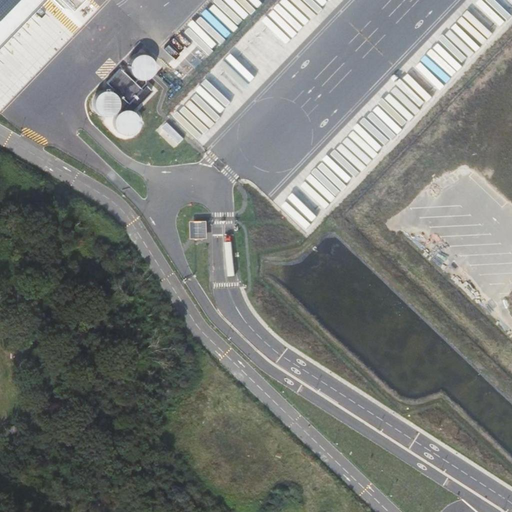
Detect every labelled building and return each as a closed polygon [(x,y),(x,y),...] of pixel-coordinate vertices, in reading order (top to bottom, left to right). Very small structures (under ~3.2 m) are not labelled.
[(0,0),(0,32),(31,0),(57,0),(66,9),(74,0),(0,0)] [(154,71),(154,67),(153,63),(151,59),(148,56),(144,55),(140,54),(136,55),(133,58),(130,61),(129,65),(129,69),(130,73),(133,77),(137,79),(141,80),(145,79),(149,78),(152,74),(154,71)] [(143,90),(122,70),(109,84),(129,104),(143,90)] [(118,107),(119,103),(118,99),(116,96),(113,93),(109,91),(105,91),(101,92),(97,95),(95,98),(93,102),(93,106),(95,110),(98,114),(101,116),(105,117),(110,116),(114,114),(117,111),(118,107)] [(139,126),(139,122),(138,118),(136,114),(133,111),(129,110),(125,109),(121,110),(118,113),(115,116),(114,120),(114,124),(115,128),(118,132),(121,134),(126,135),(130,134),(134,132),(137,129),(139,126)] [(183,138),(166,122),(161,127),(178,144),(183,138)] [(206,220),(189,220),(189,238),(195,238),(206,238),(206,220)]
